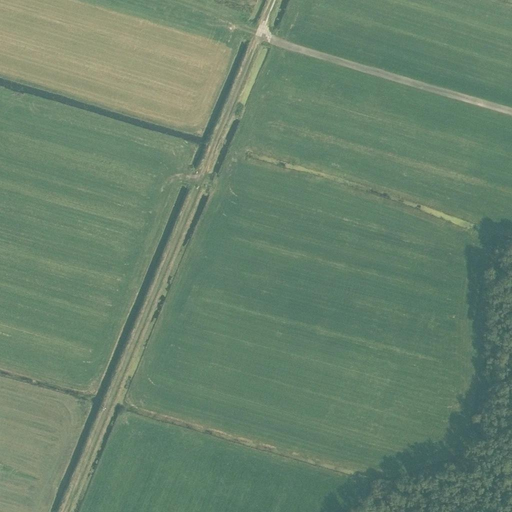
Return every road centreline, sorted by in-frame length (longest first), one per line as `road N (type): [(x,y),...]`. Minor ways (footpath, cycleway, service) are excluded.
road 1 (track): [(62,511),(275,0)]
road 2 (track): [(511,113),(260,35)]
road 3 (unclassified): [(45,440),(85,340),(85,321),(63,302)]
